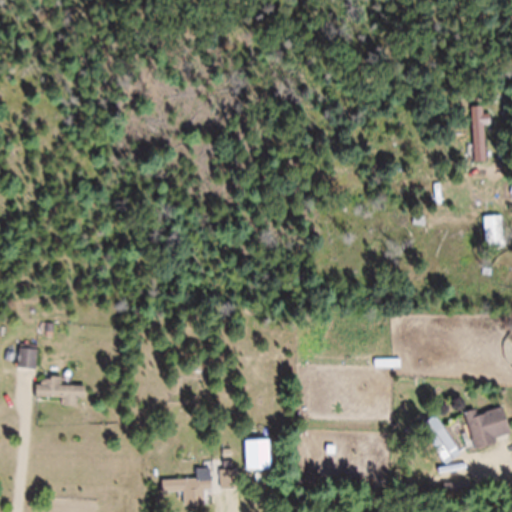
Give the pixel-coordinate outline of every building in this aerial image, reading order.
[(486,127),(485,119),(474,119),(477,175),(488,174),(487,137),(493,137),(492,127),(486,127)] [(505,228),(487,228),(487,258),(505,258),(505,228)] [(38,356),(22,356),(22,381),(38,381),(38,356)] [(88,398),(63,398),(63,390),(39,390),(39,410),(65,410),(65,419),(79,419),(79,411),(88,411),(88,398)] [(511,446),(506,419),(468,427),(476,462),(499,457),(498,450),(511,446)] [(444,476),(460,469),(448,440),(432,447),(444,476)] [(213,502),(212,481),(197,481),(198,491),(164,493),(165,504),(213,502)]
